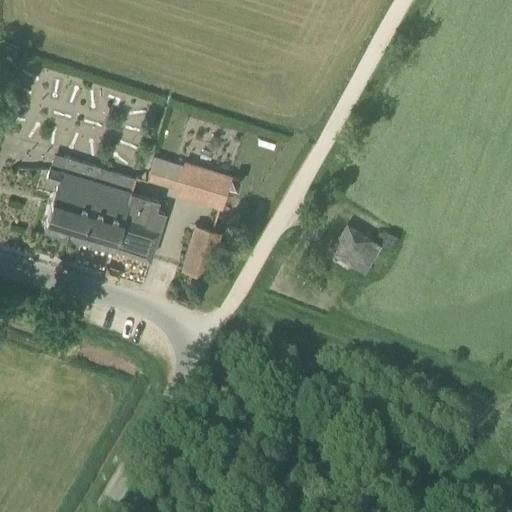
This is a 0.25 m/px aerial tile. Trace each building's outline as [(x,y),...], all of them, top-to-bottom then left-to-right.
[(175,188),(201,199),(220,205),(230,176),(183,161),(153,154),(146,180),(175,188)] [(55,188),(43,227),(114,248),(150,258),(158,228),(145,224),(152,197),(131,190),(134,177),(64,156),(60,169),(48,166),(42,185),(55,188)] [(232,176),(229,184),(237,187),(240,179),(232,176)] [(382,245),(367,236),(350,225),(334,250),(366,271),(382,245)] [(219,233),(212,231),(196,226),(183,267),(206,274),(219,233)] [(298,280),(307,286),(317,270),(307,265),(298,280)]
